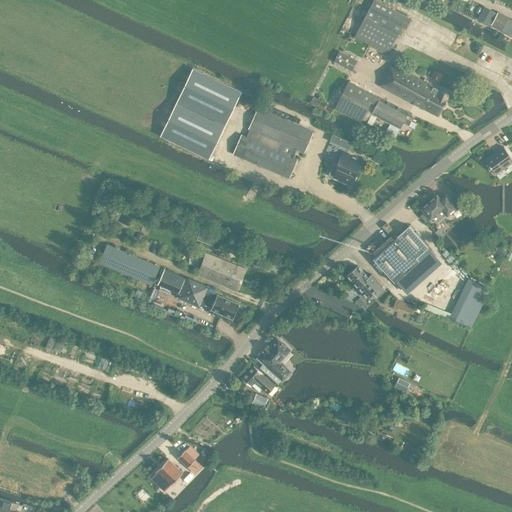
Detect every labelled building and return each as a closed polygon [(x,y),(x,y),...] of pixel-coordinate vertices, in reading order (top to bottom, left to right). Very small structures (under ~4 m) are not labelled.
[(365,18),(355,37),(387,54),(397,35),(401,27),(406,30),(412,19),(375,0),(374,0),(373,4),(365,18)] [(484,6),(478,18),(490,25),(491,26),(497,28),(505,33),(511,36),(511,19),(504,15),(498,12),(497,13),(484,6)] [(333,61),(352,71),(357,60),(345,54),(347,50),(341,48),(340,51),(339,50),(333,61)] [(362,59),(367,67),(377,67),(382,58),(376,50),(366,50),(362,59)] [(413,103),(438,115),(449,93),(441,89),(440,90),(391,65),(380,85),(401,96),(413,103)] [(361,121),(362,120),(395,137),(408,112),(348,81),(334,108),(361,121)] [(313,132),(258,108),(249,129),(279,142),(276,150),(242,135),(233,154),(289,178),(297,159),(293,157),(296,149),(303,153),(313,132)] [(511,158),(503,146),(485,159),(495,174),(511,161),(511,158)] [(333,162),(328,175),(349,184),(351,179),(352,180),(361,160),(356,158),(355,160),(342,155),(338,165),(333,162)] [(425,212),(421,215),(426,221),(430,218),(431,219),(432,218),(436,223),(446,215),(447,216),(457,207),(463,202),(455,193),(449,198),(446,194),(440,199),(437,195),(421,208),(425,212)] [(394,233),(370,255),(387,274),(394,281),(418,260),(415,257),(420,253),(424,250),(428,247),(409,225),(397,236),(394,233)] [(151,285),(159,266),(107,244),(99,263),(151,285)] [(205,253),(197,273),(237,290),(245,269),(205,253)] [(353,269),(347,275),(358,287),(361,291),(367,298),(373,293),(376,297),(385,289),(382,286),(372,274),(368,277),(358,265),(353,269)] [(181,293),(179,298),(199,307),(209,286),(188,277),(187,279),(185,278),(185,277),(164,268),(157,285),(178,294),(179,292),(181,293)] [(449,318),(449,317),(471,327),(490,288),(468,278),(451,313),(423,301),(421,307),(449,318)] [(211,306),(210,309),(232,319),(233,316),(239,303),(217,293),(211,306)] [(264,351),(258,358),(259,358),(264,362),(259,367),(277,384),(282,379),(282,380),(290,371),(289,371),(279,361),(289,349),(277,338),(270,347),(267,345),(263,350),(264,351)] [(253,366),(243,377),(251,385),(255,381),(268,393),(275,385),(253,366)] [(268,397),(256,393),(252,403),(264,408),(268,397)] [(184,450),(178,456),(188,466),(194,459),(184,450)] [(182,472),(168,458),(156,471),(157,472),(151,478),(164,491),(170,484),(172,486),(180,479),(178,477),(182,472)] [(19,511),(15,511),(18,504),(2,499),(0,506),(0,511),(19,511)]
